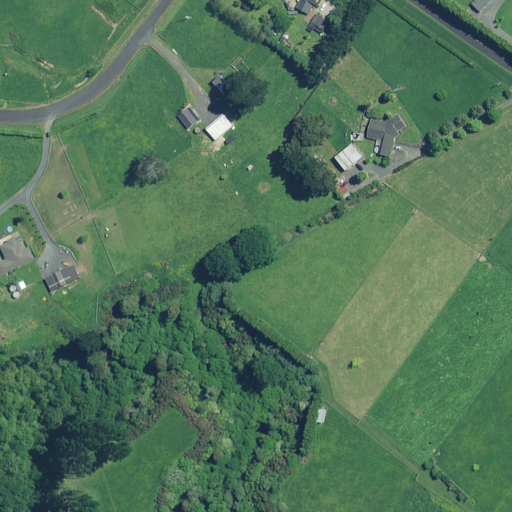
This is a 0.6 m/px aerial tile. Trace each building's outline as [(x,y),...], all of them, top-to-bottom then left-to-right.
[(315,4),(317,5),(319,0),(301,0),(297,8),(311,14),(315,4)] [(493,0),(476,0),(472,4),(481,12),(493,0)] [(331,22),(318,14),(313,22),(326,31),(331,22)] [(233,88),(222,76),(214,83),(225,95),(233,88)] [(189,128),(198,121),(196,119),(199,116),(193,109),(190,111),(189,110),(180,117),(189,128)] [(407,127),(401,115),(386,122),(372,119),(368,138),(378,140),(377,145),(381,146),(380,154),(393,157),(398,132),(398,131),(407,127)] [(364,157),(353,144),(337,158),(347,171),(364,157)] [(17,244),(14,238),(5,242),(6,243),(0,245),(0,251),(4,260),(0,261),(0,274),(33,260),(27,248),(22,250),(19,243),(17,244)] [(82,277),(76,265),(47,279),(53,292),(82,277)] [(327,410),(320,409),(317,422),(324,423),(327,410)]
